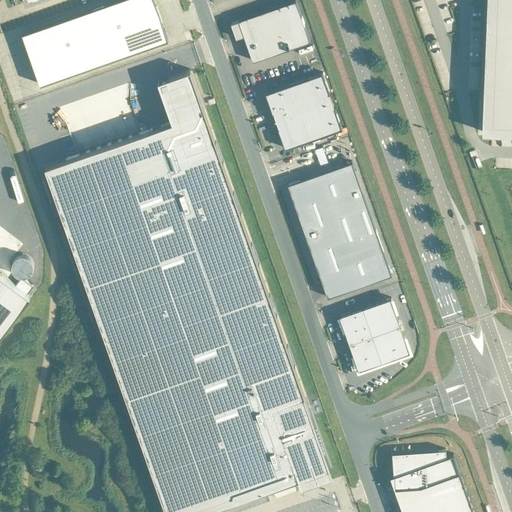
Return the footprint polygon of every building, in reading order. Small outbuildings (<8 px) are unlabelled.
[(168,39),(154,0),(114,0),(23,32),(40,83),(168,39)] [(85,7),(83,0),(75,0),(61,5),(59,0),(53,0),(56,8),(58,7),(60,15),(85,7)] [(244,34),(253,60),(310,40),(296,0),(293,0),(239,19),(239,20),(231,22),(236,37),(244,34)] [(511,0),(487,0),(482,131),(511,132),(511,0)] [(274,112),(286,148),(343,128),(335,107),(334,107),(329,93),(330,92),(323,71),(265,92),(273,112),(274,112)] [(172,121),(45,165),(167,511),(200,511),(298,478),(301,486),(302,485),(299,478),(330,467),(305,396),(306,396),(205,109),(172,121)] [(323,145),(315,148),(320,163),(328,160),(323,145)] [(326,291),(328,296),(392,274),(352,161),(347,162),(288,183),(326,291)] [(0,334),(30,295),(27,293),(33,285),(21,276),(15,284),(0,272),(0,334)] [(340,315),(350,342),(359,369),(410,351),(391,297),(340,315)] [(446,448),(392,452),(395,488),(420,486),(428,511),(474,511),(453,453),(446,455),(446,448)]
